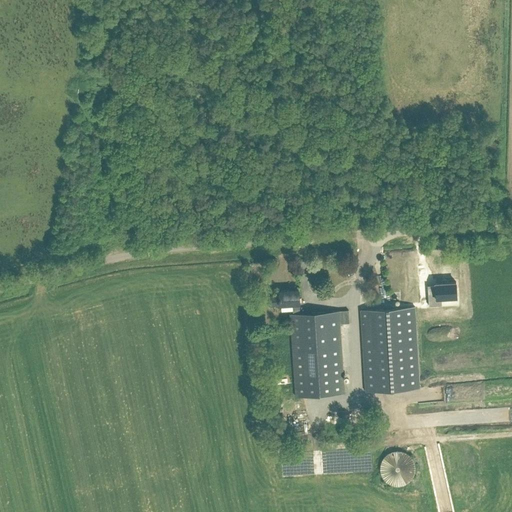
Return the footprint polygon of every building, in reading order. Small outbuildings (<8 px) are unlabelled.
[(428,293),(429,305),(442,304),(441,297),(457,296),(456,281),(435,282),(436,293),(428,293)] [(293,311),(300,311),(299,289),(278,290),(279,295),(270,296),(271,304),(292,303),(293,311)] [(360,311),(364,393),(421,390),(416,308),(360,311)] [(300,311),(293,311),(293,313),(289,313),(295,396),(345,393),(340,323),(349,322),(348,310),(339,311),(339,310),(300,313),(300,311)] [(379,468),(379,475),(382,482),(388,487),(395,490),(402,489),(409,486),(414,481),(416,474),(416,467),(413,460),(408,455),(401,452),(393,453),(387,456),(382,461),(379,468)]
